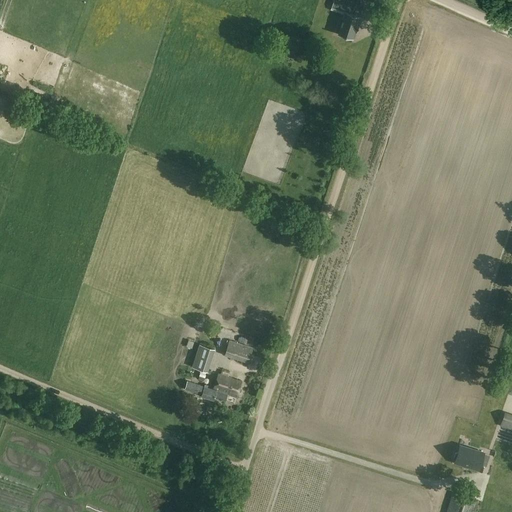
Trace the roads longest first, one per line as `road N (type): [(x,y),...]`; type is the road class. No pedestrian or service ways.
road 1 (track): [(282,352),(391,0)]
road 2 (track): [(244,471),(0,369)]
road 3 (unclassified): [(231,511),(282,352)]
